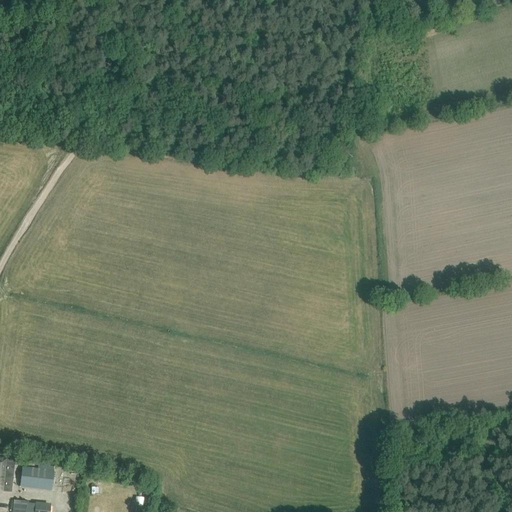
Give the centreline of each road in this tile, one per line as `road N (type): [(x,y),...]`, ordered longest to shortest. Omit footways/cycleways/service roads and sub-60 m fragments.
road 1 (track): [(0,271),(91,123)]
road 2 (track): [(91,123),(175,0)]
